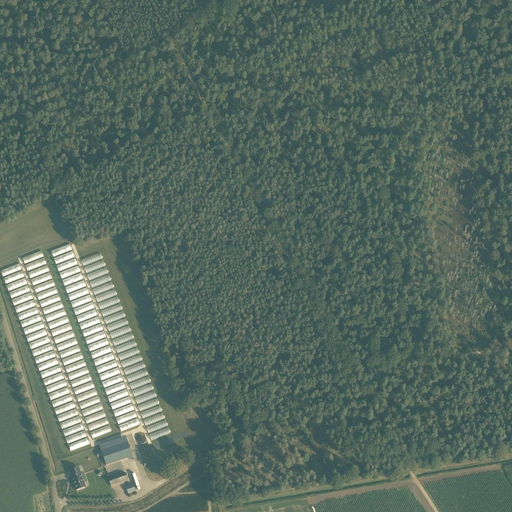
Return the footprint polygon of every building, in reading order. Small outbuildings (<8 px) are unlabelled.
[(56,249),(115,433),(135,427),(76,243),(56,249)] [(88,439),(110,432),(72,322),(68,323),(44,250),(26,256),(88,439)] [(85,446),(25,262),(5,269),(65,452),(85,446)] [(133,457),(128,443),(128,442),(113,447),(111,442),(99,446),(106,466),(129,458),(133,457)] [(85,488),(84,483),(81,475),(84,474),(84,473),(81,475),(78,468),(70,471),(77,490),(85,488)] [(126,473),(111,479),(113,485),(128,480),(126,473)] [(128,494),(136,492),(133,485),(126,487),(128,494)]
